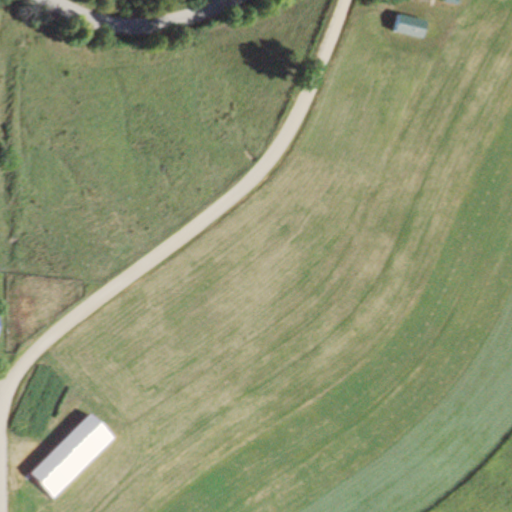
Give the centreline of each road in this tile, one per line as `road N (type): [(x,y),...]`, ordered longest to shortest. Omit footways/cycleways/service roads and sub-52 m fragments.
road 1 (residential): [(4,511),(5,406),(43,345),(276,168),(343,0)]
road 2 (residential): [(216,0),(125,43),(45,0)]
